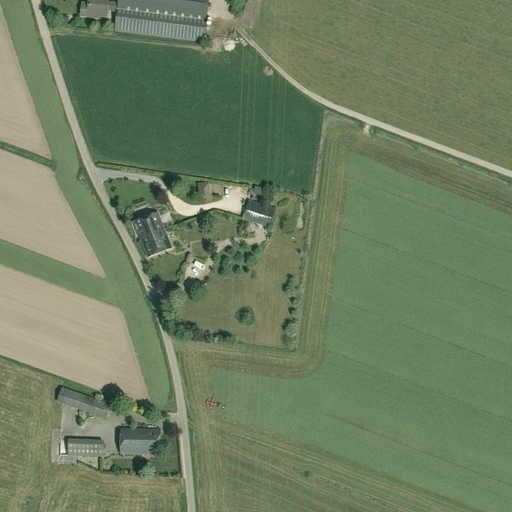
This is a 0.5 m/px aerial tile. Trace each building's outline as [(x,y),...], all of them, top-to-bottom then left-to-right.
[(107,18),(107,11),(108,4),(108,0),(89,0),(89,5),(82,4),(81,16),(99,19),(99,17),(107,18)] [(108,4),(107,11),(117,12),(117,16),(114,32),(204,44),(204,42),(205,27),(208,0),(118,0),(118,5),(108,4)] [(256,224),(262,205),(248,200),(242,220),(256,224)] [(262,205),(256,224),(269,228),(276,209),(262,205)] [(133,221),(141,240),(166,231),(158,212),(133,221)] [(166,231),(141,240),(148,258),(173,250),(166,231)] [(109,405),(62,389),(57,402),(105,419),(109,405)] [(160,430),(121,429),(120,454),(159,455),(160,430)] [(103,442),(69,441),(68,456),(103,457),(103,442)]
